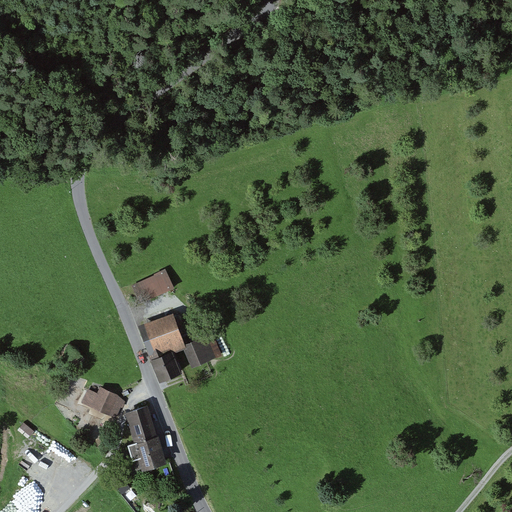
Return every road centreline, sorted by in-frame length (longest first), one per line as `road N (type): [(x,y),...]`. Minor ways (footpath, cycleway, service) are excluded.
road 1 (tertiary): [(203,511),(75,180),(87,151),(263,16),(266,0)]
road 2 (track): [(58,511),(108,460),(131,401),(152,386)]
